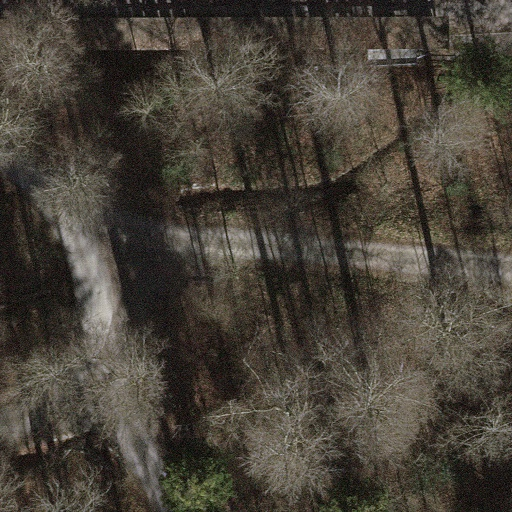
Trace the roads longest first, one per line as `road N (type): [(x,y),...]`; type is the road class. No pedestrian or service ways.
road 1 (track): [(22,17),(511,3)]
road 2 (track): [(64,218),(201,245),(511,266)]
road 3 (track): [(89,343),(84,249),(64,218),(0,158)]
road 4 (track): [(175,511),(131,441),(89,343)]
road 5 (track): [(89,343),(58,392),(0,427)]
